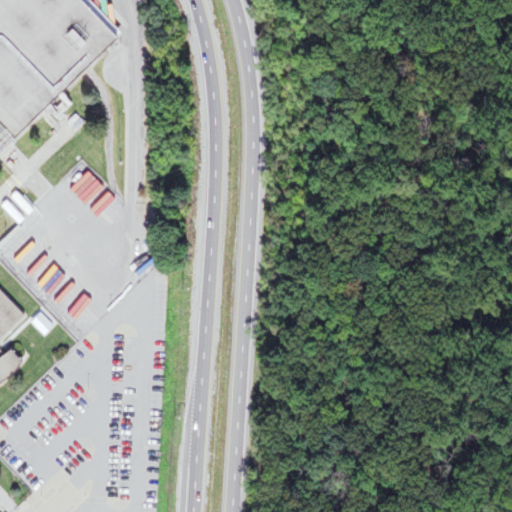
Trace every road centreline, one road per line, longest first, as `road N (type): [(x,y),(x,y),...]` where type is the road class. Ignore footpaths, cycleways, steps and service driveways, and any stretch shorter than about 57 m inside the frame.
road 1 (trunk): [(194,0),(209,62),(215,159),(192,511)]
road 2 (trunk): [(230,511),(253,155),(247,66),(232,0)]
